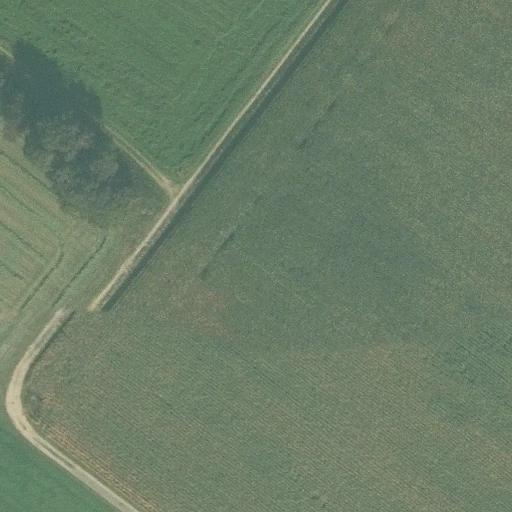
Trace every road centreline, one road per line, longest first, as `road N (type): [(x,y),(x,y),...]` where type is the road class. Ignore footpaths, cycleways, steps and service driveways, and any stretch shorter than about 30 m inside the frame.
road 1 (track): [(320,0),(4,414),(19,446),(107,511)]
road 2 (track): [(183,178),(0,39)]
